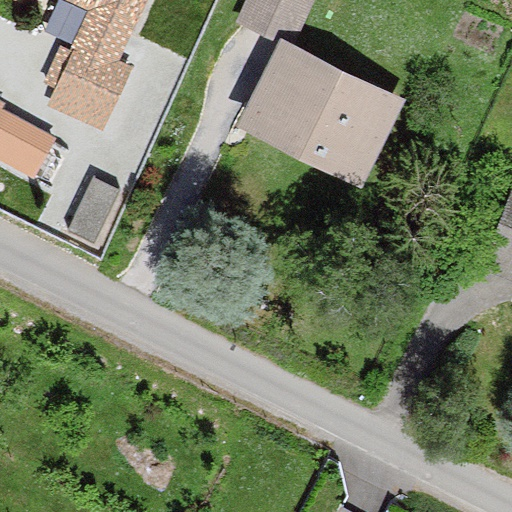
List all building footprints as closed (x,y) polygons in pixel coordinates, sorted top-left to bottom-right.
[(88,110),(99,115),(120,75),(106,69),(140,0),(81,0),(97,8),(78,47),(55,93),(88,110)] [(252,0),(242,21),(263,31),(291,44),(312,0),(252,0)] [(282,51),(253,114),(348,159),(378,96),(282,51)] [(0,113),(0,152),(34,169),(48,141),(0,118),(2,115),(0,113)] [(96,181),(73,232),(95,242),(118,191),(96,181)] [(511,220),(497,258),(511,264),(511,220)]
